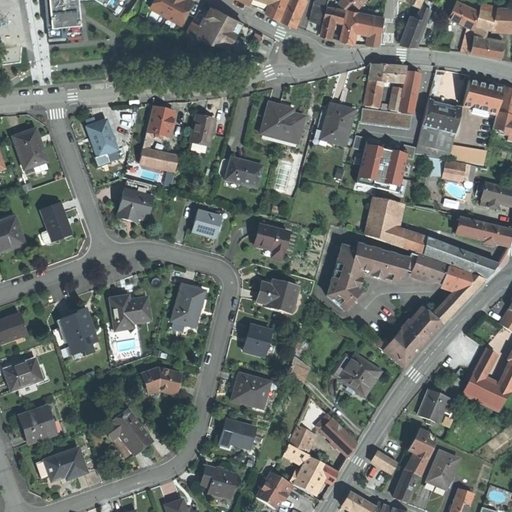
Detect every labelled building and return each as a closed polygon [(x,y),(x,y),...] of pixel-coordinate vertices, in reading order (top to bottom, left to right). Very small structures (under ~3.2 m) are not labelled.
[(44,0),(50,43),(84,41),(80,0),(100,0),(120,14),(124,8),(128,0),(44,0)] [(153,0),(149,8),(183,26),(195,0),(153,0)] [(273,17),(280,21),(288,0),(270,0),(269,5),(265,13),(273,17)] [(293,26),(304,0),(303,0),(290,0),(281,21),(288,24),(293,26)] [(325,8),(317,0),(315,0),(309,22),(321,26),(325,8)] [(426,0),(425,0),(423,5),(430,10),(431,10),(433,3),(426,0)] [(456,2),(448,17),(458,22),(467,26),(472,29),(477,11),(456,2)] [(511,9),(496,8),(495,13),(490,12),(492,7),(492,6),(480,4),(475,23),(485,26),(490,28),(511,29),(511,9)] [(423,5),(415,17),(426,21),(430,10),(423,5)] [(225,14),(210,6),(205,17),(236,33),(241,23),(225,14)] [(345,13),(327,8),(324,18),(336,21),(342,23),(345,13)] [(353,44),(356,29),(359,13),(346,10),(340,41),(345,42),(353,44)] [(382,18),(359,13),(356,29),(371,32),(379,34),(382,18)] [(415,17),(411,16),(400,44),(408,45),(416,46),(426,21),(415,17)] [(228,48),(236,33),(205,17),(201,25),(195,37),(228,48)] [(331,40),(335,23),(324,20),(320,37),(326,38),(331,40)] [(185,35),(195,37),(201,25),(193,21),(185,35)] [(473,35),(483,37),(485,26),(475,23),(473,35)] [(469,41),(472,29),(467,26),(463,39),(466,40),(469,41)] [(376,45),(379,34),(371,32),(368,45),(376,45)] [(483,37),(473,35),(470,51),(483,54),(498,57),(502,41),(483,37)] [(466,53),(469,41),(466,40),(465,42),(462,42),(459,52),(466,53)] [(0,63),(22,61),(21,45),(0,47),(0,63)] [(371,66),(365,106),(379,108),(382,84),(389,85),(390,83),(392,69),(392,68),(382,67),(371,66)] [(405,71),(392,69),(390,83),(403,85),(405,71)] [(407,73),(401,99),(415,102),(421,76),(414,74),(407,73)] [(461,108),(469,110),(475,84),(468,82),(461,108)] [(469,110),(496,116),(502,90),(489,87),(475,84),(469,110)] [(492,130),(509,134),(510,134),(511,125),(511,89),(503,87),(502,90),(496,116),(492,130)] [(401,95),(394,93),(390,112),(397,113),(401,95)] [(401,99),(397,116),(412,120),(416,102),(415,102),(401,99)] [(429,99),(427,106),(436,108),(437,101),(429,99)] [(342,107),(330,104),(322,132),(328,133),(326,141),(344,146),(354,110),(342,107)] [(268,106),(262,128),(282,134),(281,138),(298,143),(306,113),(292,109),(291,115),(285,114),(279,112),(280,110),(268,106)] [(427,106),(422,128),(455,136),(460,114),(445,110),(436,108),(427,106)] [(163,110),(153,108),(147,132),(168,136),(173,112),(163,110)] [(205,119),(196,116),(190,140),(209,144),(215,121),(205,119)] [(391,147),(415,152),(422,122),(412,120),(397,116),(391,147)] [(96,124),(87,128),(97,157),(117,150),(106,121),(96,124)] [(415,155),(448,161),(452,147),(455,136),(422,128),(415,155)] [(22,135),(12,138),(23,170),(33,166),(45,162),(46,161),(34,130),(22,135)] [(320,139),(326,141),(328,133),(322,132),(320,139)] [(486,152),(452,147),(448,161),(483,166),(486,152)] [(148,152),(142,150),(139,164),(175,172),(178,158),(148,152)] [(244,162),(231,158),(226,180),(257,188),(263,166),(244,162)] [(47,169),(45,162),(33,166),(36,173),(47,169)] [(474,167),(444,162),(441,178),(461,181),(461,180),(472,182),(474,167)] [(511,190),(484,184),(481,201),(497,204),(511,207),(511,190)] [(153,198),(124,190),(118,212),(120,213),(118,219),(128,221),(136,224),(138,217),(148,220),(153,198)] [(365,236),(422,256),(423,253),(412,251),(415,236),(395,231),(401,205),(374,198),(365,236)] [(496,209),(497,204),(481,201),(480,206),(496,209)] [(60,204),(41,211),(49,232),(53,242),(62,238),(72,235),(60,204)] [(415,236),(438,241),(444,216),(421,211),(417,227),(415,236)] [(221,218),(197,212),(191,232),(202,235),(216,239),(221,218)] [(14,217),(0,222),(0,252),(24,244),(14,217)] [(472,239),(508,248),(510,240),(511,231),(476,222),(472,239)] [(259,225),(254,245),(264,247),(272,250),(270,256),(281,259),(282,253),(284,253),(289,233),(259,225)] [(45,245),(53,242),(49,232),(41,235),(45,245)] [(438,243),(438,241),(415,236),(412,251),(423,253),(435,256),(438,243)] [(491,273),(497,265),(438,243),(435,256),(434,261),(486,279),(491,273)] [(399,270),(403,271),(407,260),(357,245),(356,251),(342,247),(327,296),(344,311),(362,290),(358,287),(360,279),(357,278),(360,268),(374,273),(373,276),(380,278),(382,274),(397,278),(398,274),(399,270)] [(441,284),(460,286),(469,276),(409,254),(407,260),(403,271),(441,284)] [(362,273),(373,276),(374,273),(360,268),(357,278),(360,279),(362,273)] [(395,283),(397,278),(382,274),(380,278),(395,283)] [(460,286),(431,317),(442,326),(461,305),(483,281),(469,276),(460,286)] [(276,287),(262,283),(260,292),(257,302),(267,304),(266,307),(291,313),(298,287),(278,282),(276,287)] [(206,292),(181,285),(170,325),(194,332),(199,316),(197,315),(199,309),(201,302),(203,303),(206,292)] [(121,299),(110,302),(117,328),(129,325),(128,322),(152,316),(147,298),(130,302),(123,304),(121,299)] [(69,316),(56,321),(69,356),(84,351),(85,355),(94,351),(91,343),(95,342),(91,330),(94,329),(87,307),(76,312),(76,313),(69,316)] [(384,353),(404,370),(442,326),(431,317),(422,309),(384,353)] [(500,324),(506,329),(511,320),(511,311),(509,310),(500,324)] [(4,319),(0,320),(0,344),(27,335),(19,313),(4,319)] [(271,331),(251,325),(247,339),(244,351),(264,357),(271,331)] [(122,338),(136,337),(136,330),(122,330),(122,338)] [(485,350),(473,373),(483,378),(495,355),(485,350)] [(338,379),(365,397),(373,385),(381,372),(355,354),(348,365),(338,379)] [(288,376),(298,385),(306,367),(293,358),(288,376)] [(7,380),(10,390),(16,388),(35,382),(41,380),(34,359),(3,370),(7,380)] [(332,375),(338,379),(348,365),(341,361),(332,375)] [(511,392),(511,389),(511,369),(506,367),(498,385),(511,392)] [(178,385),(181,375),(157,369),(141,374),(147,394),(158,391),(176,395),(178,385)] [(457,373),(461,378),(465,373),(461,369),(457,373)] [(499,412),(511,392),(498,385),(483,378),(473,373),(463,394),(499,412)] [(270,383),(239,374),(235,388),(232,401),(263,410),(270,383)] [(37,387),(35,382),(16,388),(18,393),(37,387)] [(448,399),(428,391),(423,404),(418,417),(427,420),(434,422),(438,424),(448,399)] [(305,454),(316,428),(322,412),(309,399),(289,446),(305,454)] [(46,407),(22,416),(27,432),(25,433),(28,444),(56,434),(46,407)] [(119,434),(135,454),(143,447),(151,441),(127,410),(110,424),(111,425),(104,430),(112,440),(119,434)] [(330,420),(322,412),(316,428),(319,432),(330,420)] [(26,444),(28,444),(25,433),(27,432),(22,416),(17,417),(20,425),(26,444)] [(255,428),(226,420),(224,430),(221,439),(230,442),(229,444),(249,450),(255,428)] [(319,432),(325,438),(336,426),(330,420),(319,432)] [(385,432),(404,442),(410,430),(391,420),(388,426),(385,432)] [(325,438),(347,459),(351,453),(356,445),(336,426),(325,438)] [(411,428),(410,430),(404,442),(411,445),(417,432),(411,428)] [(418,430),(417,432),(411,445),(408,450),(416,454),(408,472),(419,476),(437,439),(418,430)] [(398,463),(400,464),(405,455),(381,440),(375,450),(379,452),(398,463)] [(283,455),(303,466),(307,457),(308,456),(305,454),(289,446),(287,445),(283,455)] [(75,476),(86,472),(78,449),(44,460),(50,476),(51,481),(66,476),(74,473),(75,476)] [(392,474),(398,463),(379,452),(372,462),(392,474)] [(434,487),(445,491),(458,461),(438,453),(425,483),(434,487)] [(300,471),(307,474),(307,473),(314,461),(307,457),(303,466),(300,471)] [(41,479),(50,476),(44,460),(36,463),(41,479)] [(314,461),(307,473),(315,477),(321,465),(314,461)] [(319,479),(331,485),(334,479),(337,474),(321,465),(315,477),(319,479)] [(237,475),(206,466),(203,476),(200,485),(209,487),(207,493),(230,500),(237,475)] [(289,483),(299,489),(307,474),(300,471),(299,474),(295,472),(289,483)] [(407,504),(419,476),(408,472),(406,471),(394,499),(401,502),(407,504)] [(312,493),(319,479),(315,477),(307,473),(307,474),(299,489),(311,495),(312,493)] [(269,474),(266,481),(272,484),(276,478),(269,474)] [(255,499),(275,510),(283,495),(285,497),(287,493),(291,486),(276,478),(272,484),(266,481),(263,479),(258,489),(260,490),(255,499)] [(466,511),(472,495),(458,490),(450,511),(466,511)] [(372,511),(373,511),(371,506),(349,494),(345,501),(341,507),(349,511),(372,511)] [(173,503),(165,506),(166,511),(198,511),(195,511),(187,511),(183,500),(173,503)]
